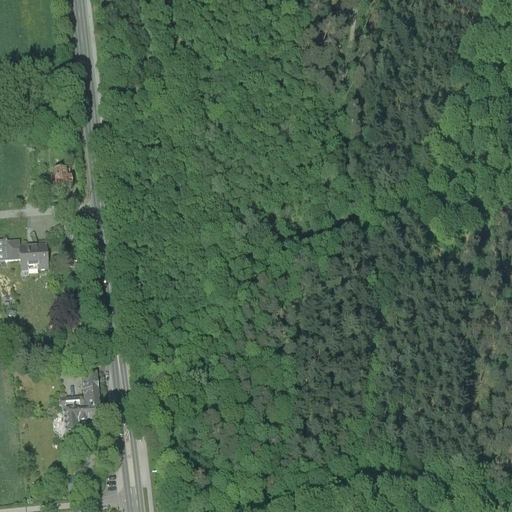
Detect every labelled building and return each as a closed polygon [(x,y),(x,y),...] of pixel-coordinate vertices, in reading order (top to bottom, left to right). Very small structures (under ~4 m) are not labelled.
[(66,173),(55,174),(56,192),(61,192),(72,192),(72,180),(67,180),(66,173)] [(40,190),(33,191),(35,208),(48,207),(46,194),(41,194),(40,190)] [(11,247),(0,248),(0,268),(20,267),(21,276),(49,273),(47,251),(19,254),(19,247),(11,247)] [(99,414),(97,376),(82,377),(83,402),(63,403),(58,406),(59,416),(62,416),(99,414)] [(62,416),(64,443),(80,442),(79,429),(99,428),(99,422),(103,422),(103,414),(99,414),(62,416)] [(81,483),(67,483),(67,498),(81,498),(81,483)]
